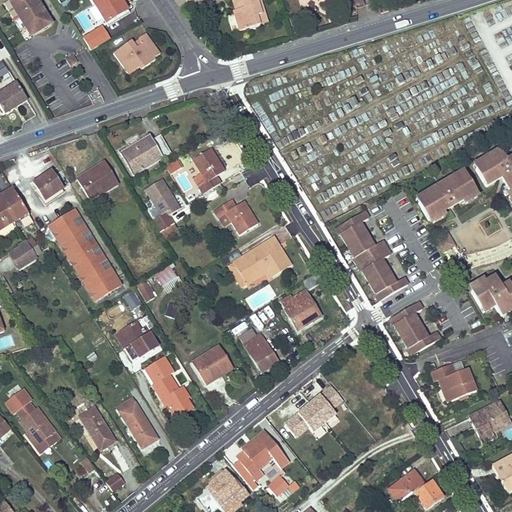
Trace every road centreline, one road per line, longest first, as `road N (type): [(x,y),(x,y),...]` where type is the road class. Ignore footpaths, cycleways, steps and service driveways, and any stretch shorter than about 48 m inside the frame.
road 1 (residential): [(136,511),(368,322)]
road 2 (residential): [(368,322),(211,77)]
road 3 (residential): [(211,77),(471,0)]
road 4 (residential): [(0,149),(211,77)]
road 5 (residential): [(479,511),(368,322)]
road 6 (unknown): [(119,107),(87,55),(60,40),(44,46),(44,57),(74,104)]
road 7 (residential): [(368,322),(511,250)]
